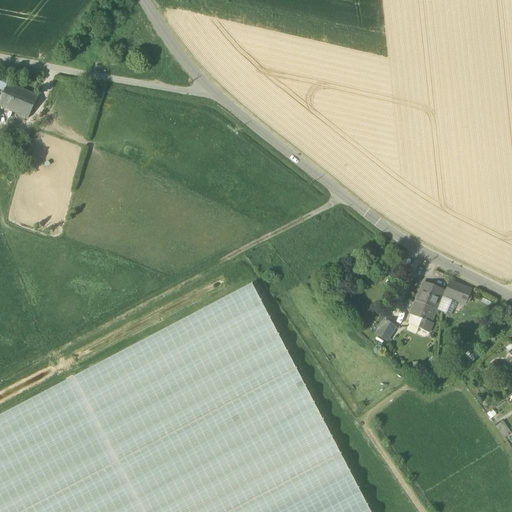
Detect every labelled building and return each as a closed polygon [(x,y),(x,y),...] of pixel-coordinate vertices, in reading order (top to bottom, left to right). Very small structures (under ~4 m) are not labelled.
[(9,81),(0,76),(0,89),(4,91),(7,84),(8,84),(9,81)] [(0,100),(0,106),(28,119),(38,97),(8,84),(7,84),(4,91),(0,100)] [(8,153),(21,159),(26,148),(14,142),(8,153)] [(457,300),(462,288),(450,283),(445,295),(445,296),(446,296),(448,291),(458,296),(456,300),(457,300)] [(0,415),(0,511),(230,511),(340,455),(251,285),(0,415)] [(416,303),(435,310),(442,294),(442,293),(423,285),(416,303)] [(456,302),(464,306),(470,291),(462,288),(457,300),(456,302)] [(445,295),(442,294),(435,310),(436,311),(446,315),(452,301),(456,302),(457,300),(456,300),(458,296),(448,291),(446,296),(445,296),(445,295)] [(452,301),(446,315),(450,316),(456,302),(452,301)] [(430,323),(436,311),(435,310),(416,303),(415,303),(410,315),(409,318),(408,324),(428,333),(432,324),(430,323)] [(376,335),(386,341),(395,328),(384,321),(376,335)] [(440,377),(447,384),(453,378),(446,371),(440,377)] [(497,425),(501,435),(508,432),(504,422),(497,425)] [(369,511),(340,455),(230,511),(369,511)]
